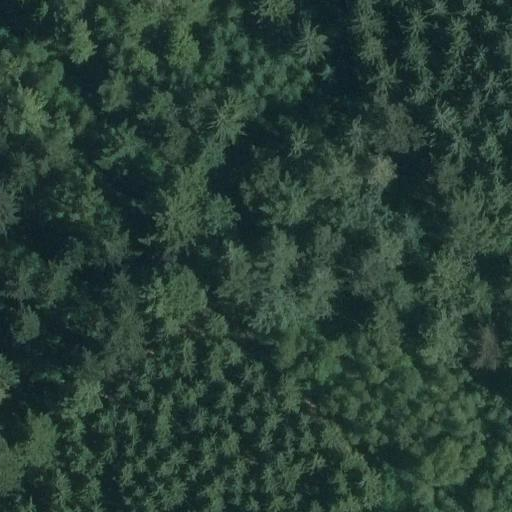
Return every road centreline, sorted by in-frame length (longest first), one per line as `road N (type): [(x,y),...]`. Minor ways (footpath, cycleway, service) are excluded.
road 1 (track): [(0,61),(214,298)]
road 2 (track): [(0,494),(214,298)]
road 3 (track): [(214,298),(406,511)]
